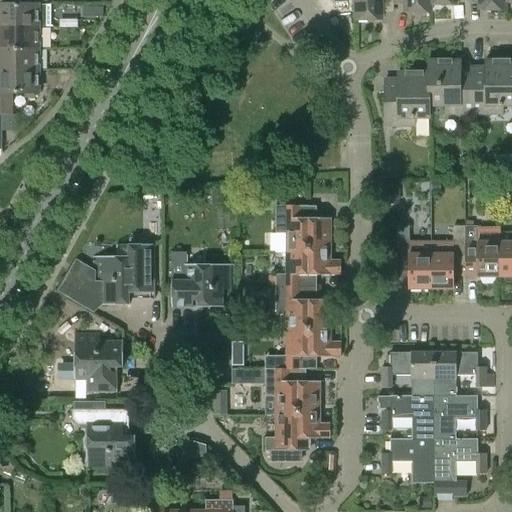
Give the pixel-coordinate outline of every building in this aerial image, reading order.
[(381,20),(381,10),(391,10),(390,0),(353,0),(354,20),(381,20)] [(403,0),(404,12),(429,12),(429,3),(429,0),(403,0)] [(478,0),(478,10),(504,10),(504,2),(503,0),(478,0)] [(0,27),(39,27),(51,27),(51,4),(0,4),(0,15),(0,27)] [(239,23),(234,31),(255,43),(260,34),(239,23)] [(0,38),(0,48),(39,49),(39,27),(0,27),(0,39),(0,38)] [(39,70),(39,49),(0,48),(0,57),(0,58),(0,70),(39,70)] [(460,68),(460,62),(428,61),(428,74),(428,108),(430,108),(445,108),(445,115),(472,115),(472,68),(460,68)] [(511,62),(486,62),(485,68),(472,68),(472,115),(503,115),(503,107),(511,107),(511,62)] [(0,87),(0,100),(2,100),(2,115),(3,131),(17,131),(16,115),(12,116),(12,93),(24,93),(24,97),(35,97),(35,92),(39,92),(39,70),(0,70),(0,87)] [(398,74),(398,81),(385,80),(384,128),(415,128),(415,120),(430,120),(430,108),(428,108),(428,74),(398,74)] [(304,196),(304,191),(304,182),(292,182),(292,196),(304,196)] [(274,205),(275,233),(275,253),(286,253),(286,251),(307,251),(307,245),(310,245),(310,240),(330,240),(330,217),(308,217),(308,204),(274,205)] [(452,225),(452,242),(430,242),(431,288),(453,288),(453,265),(465,265),(465,253),(465,237),(465,225),(452,225)] [(492,282),(495,275),(499,275),(499,233),(501,233),(501,228),(478,228),(478,226),(465,225),(465,237),(465,253),(477,253),(477,275),(478,275),(481,281),(492,282)] [(397,274),(409,274),(409,288),(431,288),(430,242),(409,242),(409,227),(397,227),(397,274)] [(511,281),(511,231),(510,233),(501,233),(499,233),(499,275),(502,275),(505,282),(511,281)] [(276,273),(276,286),(310,287),(309,275),(341,274),(341,258),(330,258),(330,240),(310,240),(310,245),(307,245),(307,251),(286,251),(286,253),(286,273),(276,273)] [(117,256),(95,256),(96,281),(103,281),(104,305),(130,305),(129,301),(155,301),(154,243),(116,244),(117,256)] [(186,252),(172,252),(172,307),(186,307),(186,301),(197,301),(197,306),(222,306),(222,289),(231,289),(231,264),(186,263),(186,252)] [(87,278),(75,272),(63,293),(76,300),(87,278)] [(286,324),(286,333),(306,333),(306,328),(309,328),(310,322),(331,322),(330,298),(310,299),(310,287),(276,286),(276,315),(280,315),(280,324),(286,324)] [(276,369),(298,369),(309,368),(309,357),(341,357),(340,340),(331,340),(331,322),(310,322),(309,328),(306,328),(306,333),(286,333),(287,355),(275,356),(276,369)] [(58,365),(58,379),(86,379),(86,393),(117,393),(117,377),(110,377),(110,367),(123,367),(123,342),(99,342),(99,333),(74,333),(74,365),(58,365)] [(411,375),(411,395),(433,395),(433,352),(389,352),(389,367),(380,367),(380,387),(389,387),(389,375),(411,375)] [(485,374),(485,367),(476,367),(476,352),(433,352),(433,395),(456,395),(456,375),(477,375),(477,386),(493,386),(493,374),(485,374)] [(299,381),(298,369),(276,369),(264,369),(265,397),(276,397),(276,415),(297,415),(297,410),(300,409),(300,404),(321,404),(321,380),(299,381)] [(478,394),(456,395),(433,395),(433,438),(456,438),(456,418),(477,418),(477,430),(485,430),(485,409),(478,409),(478,394)] [(433,395),(411,395),(378,395),(378,409),(382,409),(382,430),(390,430),(390,418),(411,418),(411,438),(433,438),(433,395)] [(77,425),(86,425),(87,469),(111,469),(111,461),(135,461),(135,435),(129,435),(129,410),(106,410),(106,403),(95,403),(95,410),(72,411),(72,420),(77,425)] [(321,422),(321,404),(300,404),(300,409),(297,410),(297,415),(276,415),(276,437),(266,437),(266,451),(309,450),(309,438),(331,438),(331,422),(321,422)] [(411,483),(433,483),(433,438),(411,438),(389,438),(389,454),(381,454),(381,473),(390,473),(390,461),(411,461),(411,483)] [(433,465),(433,483),(434,483),(434,495),(438,495),(438,499),(452,499),(452,495),(467,495),(467,480),(456,480),(456,460),(477,460),(477,472),(485,472),(485,454),(477,454),(477,438),(456,438),(433,438),(433,465)] [(151,462),(159,462),(159,443),(150,443),(151,462)] [(165,511),(165,500),(164,493),(151,493),(151,511),(187,511),(165,511)] [(246,511),(246,506),(233,507),(233,500),(205,500),(206,510),(187,511),(246,511)]
